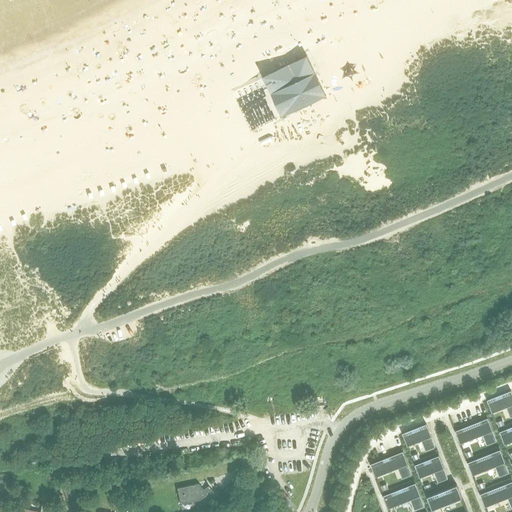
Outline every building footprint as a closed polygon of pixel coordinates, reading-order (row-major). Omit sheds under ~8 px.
[(306,55),(262,76),(268,88),(272,86),(279,102),(275,104),(281,117),(325,96),(306,55)] [(337,102),(312,111),(318,129),(343,120),(337,102)] [(299,115),(271,131),(283,153),(312,137),(299,115)] [(282,153),(271,159),(275,166),(286,160),(282,153)] [(511,393),(510,390),(486,400),(491,413),(492,412),(491,410),(505,405),(510,417),(511,416),(511,393)] [(487,418),(454,431),(459,444),(460,444),(459,441),(481,433),(486,445),(496,441),(487,418)] [(426,423),(402,433),(407,446),(406,444),(420,438),(425,451),(435,447),(426,423)] [(511,425),(499,431),(504,444),(503,442),(511,438),(511,425)] [(499,450),(467,462),(472,476),(472,475),(472,473),(493,464),(498,477),(508,473),(499,450)] [(402,451),(370,464),(375,477),(376,477),(375,474),(396,466),(401,478),(411,474),(402,451)] [(438,455),(414,465),(419,478),(420,477),(419,475),(432,470),(437,482),(448,478),(438,455)] [(511,482),(511,481),(479,494),(484,507),(485,507),(484,505),(506,496),(511,508),(511,507),(511,482)] [(203,505),(208,502),(215,495),(208,487),(209,487),(207,485),(206,486),(203,489),(198,483),(176,488),(179,504),(198,500),(203,505)] [(415,483),(382,495),(387,508),(388,508),(387,506),(409,497),(414,510),(424,506),(415,483)] [(456,484),(426,496),(432,509),(431,507),(460,495),(461,498),(461,497),(456,484)]
